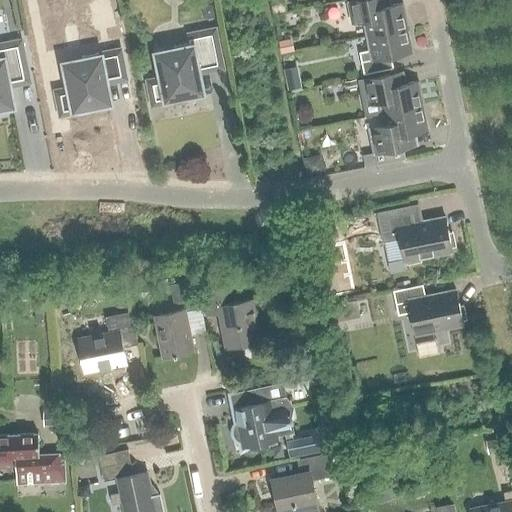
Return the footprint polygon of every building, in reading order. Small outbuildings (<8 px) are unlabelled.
[(283,0),(270,0),(274,13),(285,10),(283,0)] [(357,0),(349,2),(354,23),(364,21),(367,36),(408,28),(403,3),(391,5),(388,6),(386,0),(357,0)] [(203,15),(207,18),(213,17),(216,13),(215,7),(210,4),(204,5),(201,10),(203,15)] [(175,51),(158,55),(163,79),(149,82),(153,104),(184,98),(185,100),(201,97),(195,66),(222,60),(216,28),(187,33),(189,43),(174,46),(175,51)] [(408,28),(367,36),(370,50),(359,52),(364,74),(387,69),(385,57),(412,52),(408,28)] [(294,51),(291,38),(278,41),(280,53),(294,51)] [(22,40),(0,43),(0,55),(0,56),(0,112),(12,110),(6,79),(29,74),(22,40)] [(103,76),(125,71),(121,48),(82,56),(83,61),(66,65),(71,89),(57,92),(61,114),(92,108),(92,110),(109,107),(103,76)] [(288,90),(297,89),(293,67),(283,69),(288,90)] [(369,101),(363,103),(366,118),(383,115),(423,106),(418,81),(391,87),(389,75),(365,80),(369,101)] [(428,130),(423,106),(383,115),(386,128),(370,131),(375,153),(403,147),(401,135),(428,130)] [(326,173),(322,154),(302,158),(306,177),(326,173)] [(411,205),(376,212),(382,242),(383,242),(387,262),(404,258),(404,261),(406,260),(407,264),(421,261),(421,257),(452,251),(452,247),(455,247),(452,232),(449,233),(446,218),(414,224),(411,205)] [(342,242),(313,248),(324,298),(353,292),(350,279),(345,280),(340,256),(344,255),(342,242)] [(192,281),(168,286),(172,306),(196,301),(192,281)] [(460,306),(456,291),(425,297),(423,285),(393,291),(398,315),(411,312),(415,334),(463,324),(462,320),(466,320),(463,305),(460,306)] [(222,286),(200,291),(205,317),(218,315),(224,346),(260,339),(252,299),(226,304),(222,286)] [(340,303),(327,306),(331,322),(343,320),(340,303)] [(185,310),(152,317),(160,358),(193,351),(185,310)] [(78,340),(84,373),(124,365),(121,348),(136,345),(130,314),(105,319),(108,334),(78,340)] [(232,409),(235,424),(232,429),(231,435),(234,440),(240,443),(241,448),(276,441),(275,435),(290,432),(280,385),(255,390),(255,405),(234,409),(234,408),(232,409)] [(72,425),(71,408),(43,410),(43,426),(72,425)] [(13,435),(15,467),(15,484),(63,482),(62,455),(39,456),(38,433),(13,435)] [(326,450),(323,433),(286,440),(290,457),(326,450)] [(0,467),(15,467),(13,435),(0,435),(0,467)] [(505,436),(494,439),(496,450),(507,448),(505,436)] [(122,502),(123,511),(162,511),(159,495),(161,495),(160,493),(152,495),(147,472),(133,475),(128,449),(98,456),(104,482),(116,479),(119,492),(110,494),(112,504),(122,502)] [(272,478),(278,511),(317,511),(311,481),(334,477),(329,454),(298,461),(300,472),(272,478)] [(372,487),(376,498),(397,490),(393,479),(372,487)] [(471,509),(471,511),(511,511),(511,490),(503,492),(505,503),(471,509)] [(454,511),(453,503),(436,506),(437,511),(454,511)]
